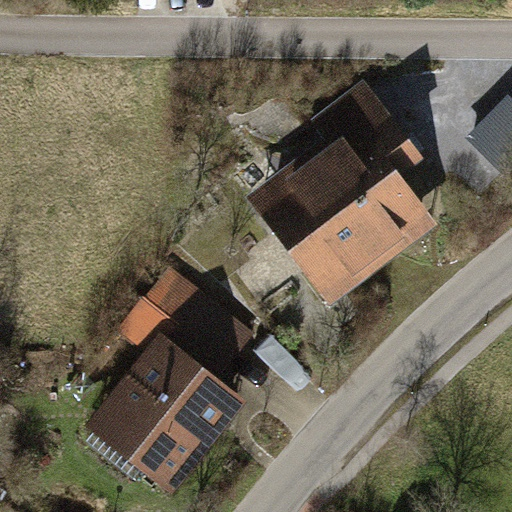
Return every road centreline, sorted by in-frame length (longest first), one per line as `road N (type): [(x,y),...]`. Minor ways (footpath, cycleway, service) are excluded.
road 1 (residential): [(0,34),(61,51),(511,61)]
road 2 (tertiary): [(269,511),(332,419),(511,247)]
